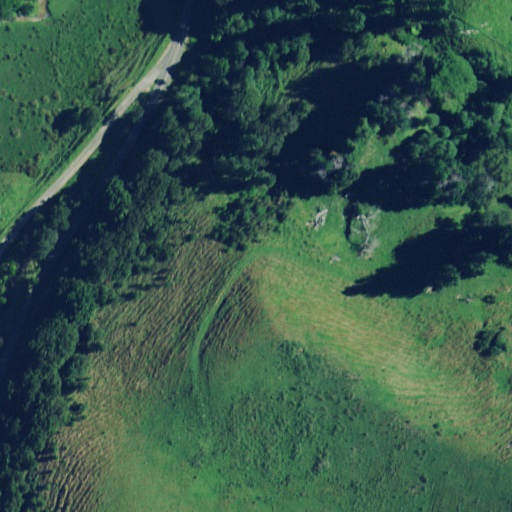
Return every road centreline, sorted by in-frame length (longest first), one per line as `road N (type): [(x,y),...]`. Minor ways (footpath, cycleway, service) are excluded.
road 1 (unclassified): [(0,379),(11,344),(147,126),(151,85)]
road 2 (residential): [(0,249),(14,224),(151,85)]
